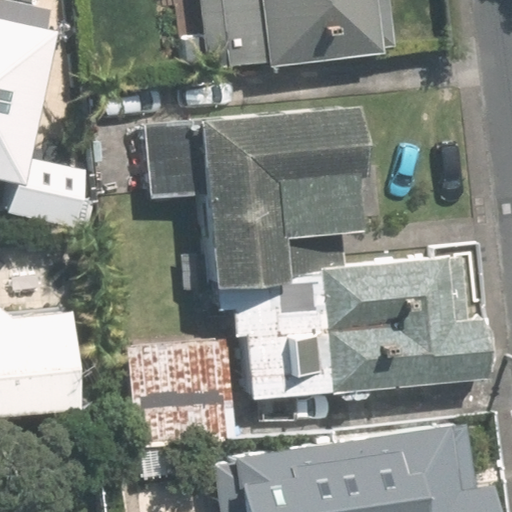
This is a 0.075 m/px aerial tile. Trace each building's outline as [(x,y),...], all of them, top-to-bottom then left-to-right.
[(364,0),(207,0),(213,61),(368,48),(364,0)] [(22,153),(49,26),(0,15),(0,176),(4,177),(17,180),(22,153)] [(346,226),(336,100),(137,116),(143,193),(188,189),(194,270),(272,264),(270,232),(331,228),(331,227),(346,226)] [(83,166),(22,153),(17,180),(4,177),(0,198),(0,208),(72,223),(83,166)] [(435,315),(429,252),(220,271),(232,392),(465,370),(459,312),(435,315)] [(0,405),(64,399),(54,303),(0,308),(0,405)] [(125,436),(223,427),(215,332),(117,341),(125,436)] [(221,511),(483,511),(478,478),(453,482),(442,412),(211,446),(221,511)]
